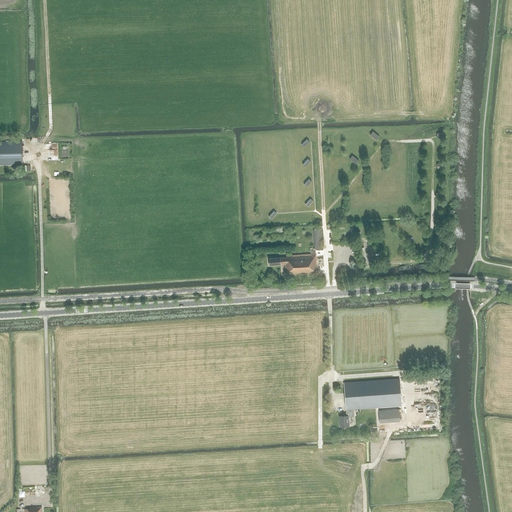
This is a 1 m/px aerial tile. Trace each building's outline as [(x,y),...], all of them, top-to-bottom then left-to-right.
[(370,135),(376,140),(379,136),(373,131),(370,135)] [(0,164),(23,164),(22,142),(0,142),(0,164)] [(349,159),(356,164),(358,161),(352,155),(349,159)] [(24,171),(33,171),(32,161),(24,161),(24,171)] [(315,250),(323,250),(322,229),(314,230),(315,247),(310,248),(310,253),(315,253),(315,250)] [(316,254),(288,255),(286,256),(286,257),(268,258),(269,265),(285,264),(285,271),(286,271),(287,276),(316,274),(316,269),(317,269),(316,254)] [(399,379),(344,383),(346,416),(339,416),(340,427),(349,426),(348,417),(354,417),(353,408),(401,405),(399,379)] [(378,410),(379,420),(379,423),(400,421),(399,409),(378,410)]
